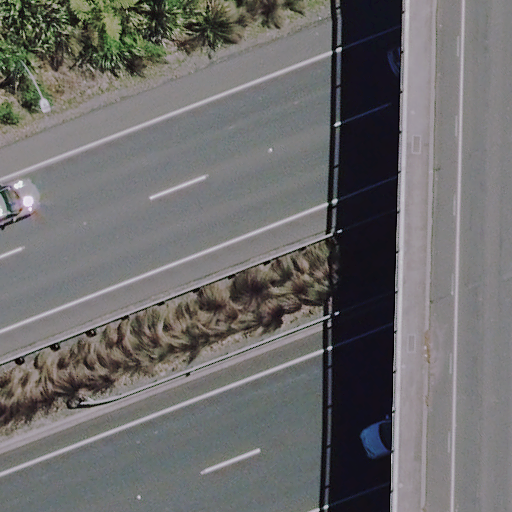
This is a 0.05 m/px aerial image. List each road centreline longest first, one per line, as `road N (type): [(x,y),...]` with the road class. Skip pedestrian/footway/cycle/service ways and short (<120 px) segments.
road 1 (primary): [(0,248),(511,52)]
road 2 (primary): [(511,367),(139,511)]
